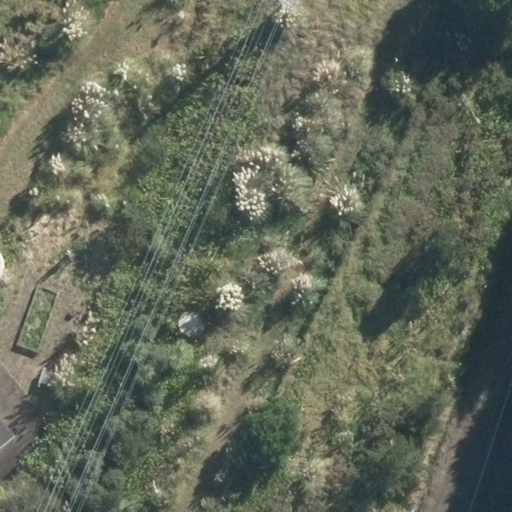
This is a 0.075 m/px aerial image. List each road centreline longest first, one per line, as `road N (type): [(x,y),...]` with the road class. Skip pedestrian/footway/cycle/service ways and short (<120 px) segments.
road 1 (track): [(176,511),(387,0)]
road 2 (track): [(43,338),(134,103),(188,0)]
